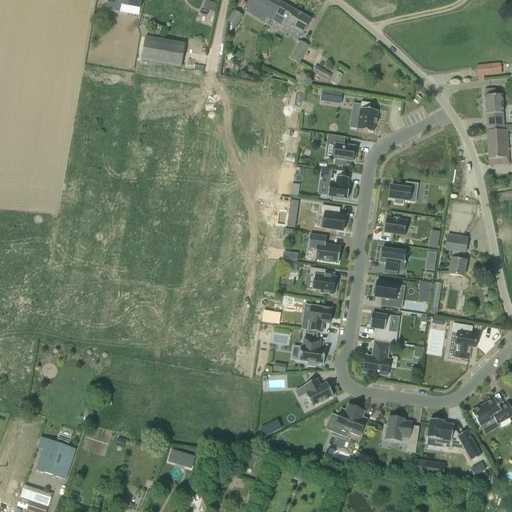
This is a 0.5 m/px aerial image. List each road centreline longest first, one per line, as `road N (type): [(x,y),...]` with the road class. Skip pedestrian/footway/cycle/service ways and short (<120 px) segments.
road 1 (residential): [(511,347),(452,400),(360,391),(344,381),(370,165),(383,146),(449,112)]
road 2 (unclassified): [(511,317),(477,167),(449,112)]
road 3 (unclassified): [(449,112),(333,0)]
